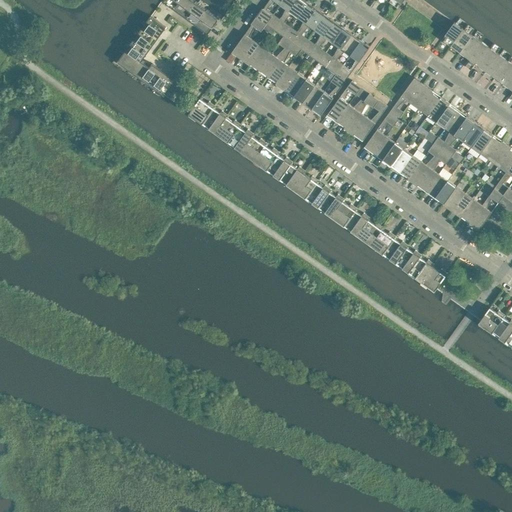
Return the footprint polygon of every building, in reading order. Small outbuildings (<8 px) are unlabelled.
[(174,9),(180,0),(162,0),(174,9)] [(185,17),(196,1),(194,0),(180,0),(174,9),(185,17)] [(267,24),(273,14),(267,9),(268,6),(274,0),(275,0),(281,4),(283,0),(269,0),(257,17),(267,24)] [(275,30),(296,0),(283,0),(281,4),(286,8),(282,16),(280,19),(273,14),(267,24),(271,26),(275,30)] [(284,36),(291,27),(285,22),(286,19),(293,12),(298,16),(309,2),(306,0),(296,0),(275,30),(284,36)] [(197,25),(208,10),(196,1),(185,17),(197,25)] [(293,42),(317,8),(309,2),(298,16),(304,20),(299,29),(297,31),(291,27),(284,36),(293,42)] [(302,49),(308,39),(302,35),(303,32),(310,25),(316,29),(326,15),(317,8),(293,42),(302,49)] [(208,34),(219,19),(219,18),(208,10),(197,25),(208,34)] [(310,55),(335,21),(326,15),(316,29),(322,33),(317,42),(315,44),(308,39),(302,49),(310,55)] [(166,27),(152,17),(151,16),(142,27),(158,39),(166,27)] [(241,58),(255,40),(250,36),(255,26),(262,31),(263,28),(267,24),(257,17),(232,52),(241,58)] [(319,61),(326,52),(319,47),(321,44),(328,37),(333,41),(344,27),(335,21),(310,55),(319,61)] [(451,45),(464,28),(455,22),(442,39),(451,45)] [(158,39),(142,27),(134,39),(150,50),(158,39)] [(328,68),(352,33),(344,27),(333,41),(339,45),(334,54),(332,57),(326,52),(319,61),(328,68)] [(472,34),(464,28),(451,45),(460,52),(472,34)] [(337,74),(343,65),(337,60),(338,57),(345,50),(351,54),(361,40),(352,33),(328,68),(336,74),(337,74)] [(481,41),(472,34),(460,52),(469,58),(481,41)] [(268,77),(293,42),(284,36),(278,43),(285,47),(277,56),(272,52),(259,71),(268,77)] [(150,50),(134,39),(126,50),(141,61),(142,61),(150,50)] [(263,46),(255,40),(241,58),(250,64),(263,46)] [(346,80),(370,46),(361,40),(351,54),(357,58),(352,66),(350,69),(343,65),(337,74),(346,80)] [(490,47),(481,41),(469,58),(477,64),(490,47)] [(276,83),(290,65),(285,62),(290,51),(297,56),(302,49),(293,42),(268,77),(276,83)] [(259,71),(272,52),(263,46),(250,64),(259,71)] [(486,71),(499,53),(490,47),(477,64),(486,71)] [(141,61),(126,50),(118,61),(142,79),(150,67),(142,61),(141,61)] [(507,60),(499,53),(486,71),(495,77),(507,60)] [(504,83),(511,71),(511,62),(507,60),(495,77),(504,83)] [(153,87),(164,71),(152,63),(150,67),(142,79),(153,87)] [(299,71),(290,65),(276,83),(285,90),(299,71)] [(165,95),(176,80),(164,71),(153,87),(165,95)] [(294,96),(307,78),(299,71),(285,90),(294,96)] [(321,115),(346,80),(337,74),(336,74),(331,81),(338,86),(329,94),(325,90),(311,109),(321,115)] [(410,102),(424,84),(415,77),(390,112),(399,119),(404,112),(398,107),(406,99),(410,102)] [(303,102),(316,84),(307,78),(294,96),(303,102)] [(356,94),(361,86),(352,80),(327,115),(336,121),(349,103),(345,100),(350,90),(356,94)] [(325,90),(316,84),(303,102),(311,109),(325,90)] [(419,108),(432,90),(424,84),(410,102),(419,108)] [(370,93),(361,86),(356,94),(362,99),(354,106),(349,103),(336,121),(345,128),(370,93)] [(428,115),(441,96),(432,90),(419,108),(428,115)] [(379,99),(370,93),(345,128),(354,134),(367,116),(362,112),(367,102),(373,107),(379,99)] [(437,121),(450,103),(441,96),(428,115),(437,121)] [(214,107),(214,108),(216,105),(209,101),(208,103),(201,98),(189,113),(203,123),(214,107)] [(388,106),(379,99),(373,107),(379,111),(372,119),(367,116),(354,134),(363,141),(388,106)] [(445,127),(459,109),(450,103),(437,121),(445,127)] [(227,117),(229,115),(222,110),(221,112),(214,108),(214,107),(203,123),(215,132),(227,117)] [(442,150),(468,115),(459,109),(445,127),(450,131),(445,141),(438,136),(433,144),(442,150)] [(374,153),(387,135),(382,131),(387,121),(394,126),(399,119),(390,112),(364,147),(374,153)] [(463,140),(476,122),(468,115),(442,150),(452,157),(457,150),(450,145),(458,137),(463,140)] [(240,126),(242,124),(235,119),(234,121),(227,117),(215,132),(228,141),(240,126)] [(420,124),(415,120),(410,126),(416,130),(420,124)] [(472,146),(485,128),(476,122),(463,140),(472,146)] [(252,135),(253,135),(254,133),(248,129),(246,131),(240,126),(228,141),(241,151),(252,135)] [(481,153),(494,134),(485,128),(472,146),(481,153)] [(489,159),(503,140),(494,134),(481,153),(489,159)] [(265,144),(266,145),(267,142),(261,138),(259,140),(253,135),(252,135),(241,151),(254,160),(265,144)] [(382,160),(396,141),(387,135),(374,153),(382,160)] [(498,165),(511,147),(503,140),(489,159),(498,165)] [(391,166),(404,148),(396,141),(382,160),(391,166)] [(278,154),(279,154),(280,152),(274,147),(272,149),(266,145),(265,144),(254,160),(267,169),(278,154)] [(417,185),(442,150),(433,144),(428,151),(434,155),(426,163),(422,160),(409,179),(417,185)] [(507,171),(511,164),(511,147),(498,165),(507,171)] [(400,172),(413,154),(404,148),(391,166),(400,172)] [(426,191),(439,173),(434,169),(440,159),(446,164),(452,157),(442,150),(417,185),(426,191)] [(291,163),(292,163),(293,161),(287,156),(285,159),(279,154),(278,154),(267,169),(280,179),(291,163)] [(409,179),(422,160),(413,154),(400,172),(409,179)] [(304,172),(304,173),(306,170),(300,166),(298,168),(292,163),(291,163),(280,179),(293,188),(304,172)] [(504,194),(509,187),(503,183),(511,175),(511,164),(507,171),(495,188),(504,194)] [(317,182),(319,180),(313,175),(311,177),(304,173),(304,172),(293,188),(306,197),(317,182)] [(435,198),(448,179),(439,173),(426,191),(435,198)] [(444,204),(457,185),(448,179),(435,198),(444,204)] [(330,191),(332,189),(325,184),(324,187),(317,182),(306,197),(319,206),(330,191)] [(452,210),(466,192),(457,185),(444,204),(452,210)] [(479,229),(492,211),(487,207),(492,197),(499,202),(504,195),(504,194),(495,188),(483,204),(470,223),(479,229)] [(343,200),(343,201),(345,198),(338,194),(337,196),(330,191),(319,206),(332,216),(343,200)] [(461,217),(474,198),(466,192),(452,210),(461,217)] [(483,204),(474,198),(461,217),(470,223),(483,204)] [(356,210),(358,208),(351,203),(350,205),(343,201),(343,200),(332,216),(344,225),(356,210)] [(369,219),(371,217),(364,212),(363,215),(356,210),(344,225),(357,234),(369,219)] [(381,228),(382,228),(383,226),(377,222),(375,224),(369,219),(357,234),(370,244),(381,228)] [(394,237),(395,238),(396,236),(390,231),(388,233),(382,228),(381,228),(370,244),(383,253),(394,237)] [(407,247),(408,247),(409,245),(403,240),(401,242),(395,238),(394,237),(383,253),(396,262),(407,247)] [(420,256),(421,256),(422,254),(416,249),(414,252),(408,247),(407,247),(396,262),(409,272),(420,256)] [(433,265),(433,266),(435,263),(429,259),(427,261),(421,256),(420,256),(409,272),(422,281),(433,265)] [(435,290),(448,273),(442,268),(440,270),(433,266),(433,265),(422,281),(435,290)] [(503,316),(504,317),(505,314),(499,310),(497,312),(490,307),(479,322),(492,332),(503,316)] [(511,331),(511,319),(510,321),(504,317),(503,316),(492,332),(505,341),(511,331)]
